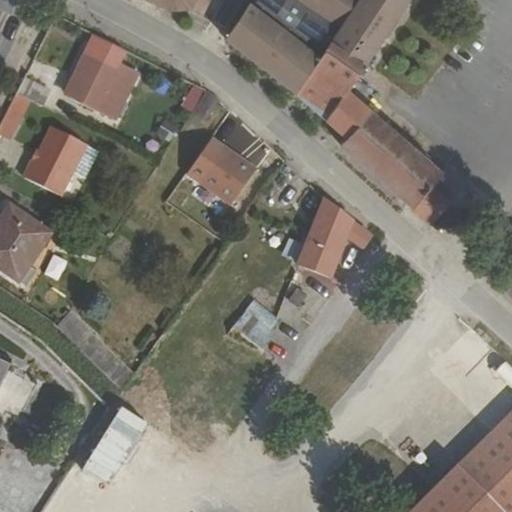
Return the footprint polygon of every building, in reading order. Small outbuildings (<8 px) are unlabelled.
[(152,0),(172,10),(189,8),(205,15),(211,0),(152,0)] [(347,89),(351,91),(409,0),(255,0),(252,6),(248,4),(224,40),(272,70),(325,117),(347,89)] [(69,98),(96,111),(105,91),(116,69),(90,57),(69,98)] [(51,93),(23,79),(15,93),(29,100),(44,108),(51,93)] [(193,83),(180,105),(191,112),(204,90),(193,83)] [(204,120),(217,100),(206,89),(191,112),(204,120)] [(338,142),(431,224),(452,201),(434,183),(445,171),(351,91),(347,89),(325,117),(340,131),(338,142)] [(105,91),(96,111),(106,115),(115,96),(105,91)] [(15,93),(0,122),(0,134),(9,139),(29,100),(15,93)] [(59,194),(87,144),(52,127),(40,151),(41,153),(37,163),(33,161),(24,176),(59,194)] [(221,143),(194,184),(229,206),(256,166),(221,143)] [(362,249),(371,236),(325,197),(298,265),(331,278),(344,238),(362,249)] [(51,235),(9,207),(0,219),(0,270),(18,282),(51,235)] [(511,258),(504,251),(485,272),(511,295),(511,258)] [(305,296),(298,290),(290,303),(297,308),(305,296)] [(239,305),(227,320),(234,327),(264,352),(276,336),(239,305)] [(53,329),(118,386),(132,370),(67,313),(53,329)] [(227,320),(153,416),(160,422),(234,327),(227,320)] [(160,422),(199,454),(274,359),(264,352),(234,327),(160,422)] [(511,370),(502,362),(494,371),(511,387),(511,370)] [(9,367),(0,384),(0,410),(15,418),(34,380),(9,367)] [(511,511),(511,413),(414,511),(511,511)]
